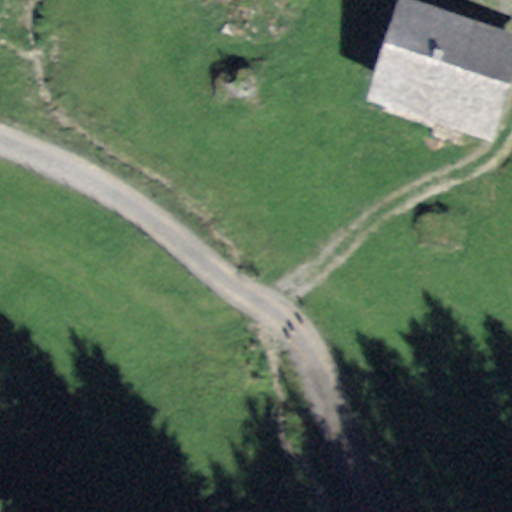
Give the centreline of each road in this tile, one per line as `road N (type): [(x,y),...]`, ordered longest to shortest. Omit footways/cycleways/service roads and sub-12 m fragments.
road 1 (track): [(370,511),(294,332),(254,310),(123,201),(0,152)]
road 2 (track): [(254,310),(345,248),(393,201),(498,172),(511,157)]
